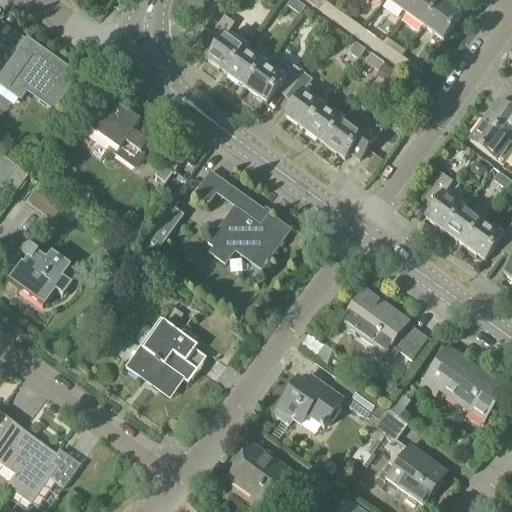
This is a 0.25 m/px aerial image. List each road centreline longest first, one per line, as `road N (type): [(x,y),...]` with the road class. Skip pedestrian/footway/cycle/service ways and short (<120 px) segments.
road 1 (residential): [(176,481),(362,232)]
road 2 (tertiary): [(362,232),(187,103),(147,50)]
road 3 (residential): [(362,232),(511,20)]
road 4 (residential): [(176,481),(0,350)]
road 5 (tertiary): [(511,340),(362,232)]
road 6 (residential): [(147,50),(89,38),(37,0)]
